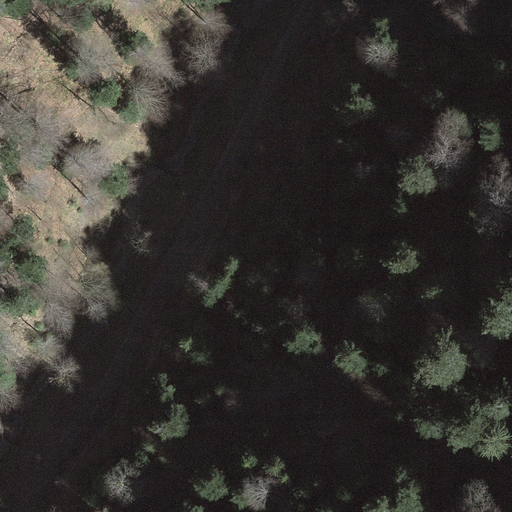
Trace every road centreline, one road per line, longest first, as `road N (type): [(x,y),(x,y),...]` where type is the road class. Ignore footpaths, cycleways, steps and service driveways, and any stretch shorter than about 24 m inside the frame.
road 1 (track): [(319,0),(103,412),(28,511)]
road 2 (track): [(113,511),(236,423),(316,382),(347,307),(385,246),(511,138)]
